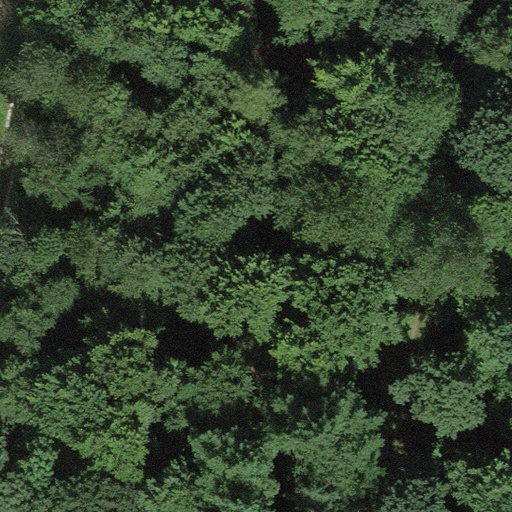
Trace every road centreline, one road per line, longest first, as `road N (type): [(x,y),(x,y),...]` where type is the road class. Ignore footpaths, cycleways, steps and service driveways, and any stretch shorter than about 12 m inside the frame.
road 1 (track): [(511,42),(421,344),(385,511)]
road 2 (track): [(0,256),(55,0)]
